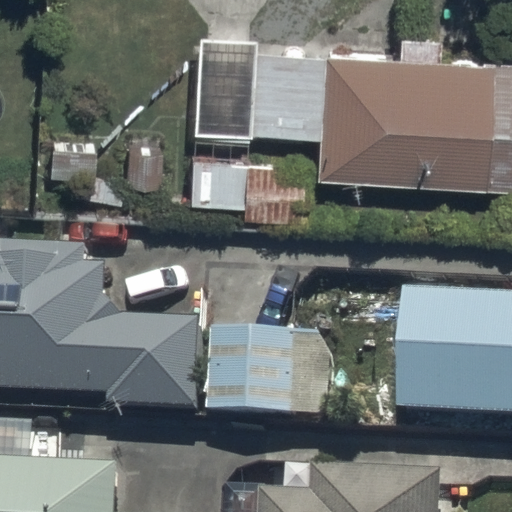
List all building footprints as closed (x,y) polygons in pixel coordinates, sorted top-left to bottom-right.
[(247,127),(257,127),(317,130),(316,177),(511,184),(511,55),(436,52),(436,34),(399,34),(399,51),(255,45),(255,34),(194,34),(194,133),(247,133),(247,127)] [(95,143),(49,144),(49,175),(80,175),(80,198),(120,199),(120,175),(95,175),(95,143)] [(299,157),(189,153),(188,199),(244,201),(244,213),(296,215),(299,157)] [(0,217),(0,395),(110,400),(110,412),(198,416),(202,325),(124,322),(109,302),(109,271),(89,271),(89,251),(6,248),(7,218),(0,217)] [(511,306),(406,302),(400,419),(511,423),(511,306)] [(335,359),(323,339),(208,334),(206,417),(333,421),(335,359)] [(117,511),(118,469),(0,465),(0,511),(117,511)] [(260,498),(259,511),(445,511),(447,478),(316,473),(315,500),(260,498)]
